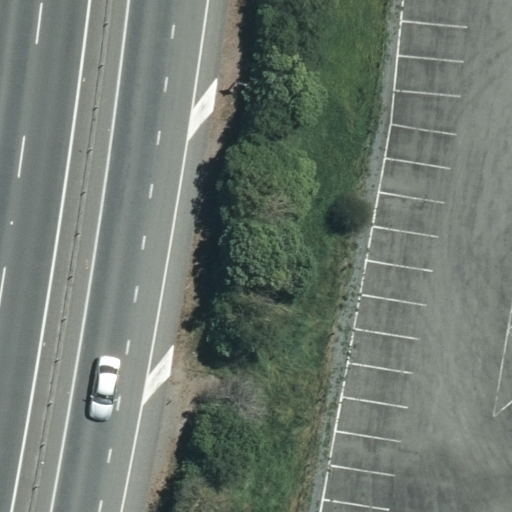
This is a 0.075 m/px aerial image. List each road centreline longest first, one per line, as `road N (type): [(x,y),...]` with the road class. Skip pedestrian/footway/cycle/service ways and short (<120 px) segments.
road 1 (trunk): [(150,0),(72,511)]
road 2 (trunk): [(0,224),(28,0)]
